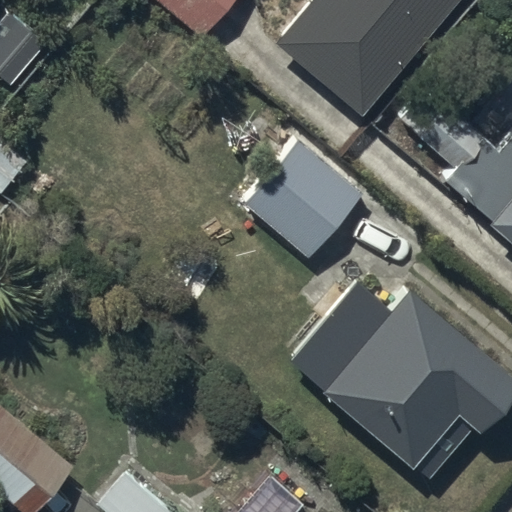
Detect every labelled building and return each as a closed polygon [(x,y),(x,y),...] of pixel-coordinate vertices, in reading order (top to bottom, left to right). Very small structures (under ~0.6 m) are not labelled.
[(152,0),(194,38),(228,0),(152,0)] [(309,0),(271,46),(354,116),(451,0),(309,0)] [(6,8),(0,13),(0,84),(41,42),(6,8)] [(488,222),(483,228),(511,251),(511,136),(509,134),(496,149),(452,113),(425,146),(450,168),(439,181),(488,222)] [(357,193),(292,139),(237,204),(302,258),(357,193)] [(0,184),(20,157),(0,142),(0,184)] [(322,388),(315,396),(402,472),(407,465),(422,479),(464,431),(472,438),(511,391),(511,383),(406,293),(388,314),(356,287),(292,362),(322,388)] [(23,511),(63,464),(0,412),(0,500),(14,511),(23,511)] [(167,511),(122,471),(91,506),(98,511),(167,511)]
